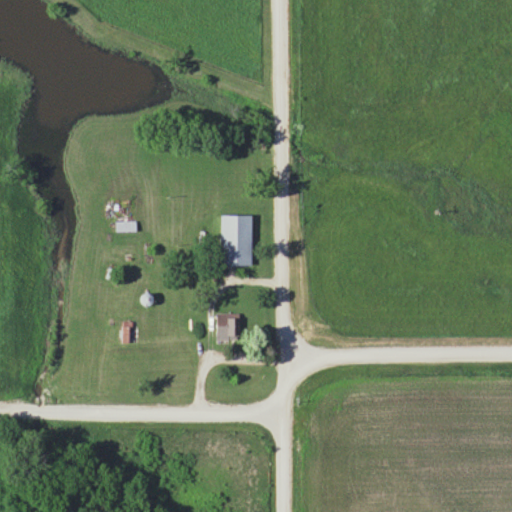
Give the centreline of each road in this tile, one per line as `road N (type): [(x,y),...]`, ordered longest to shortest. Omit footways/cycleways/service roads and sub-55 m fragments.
road 1 (residential): [(281,511),(277,0)]
road 2 (residential): [(0,412),(281,414)]
road 3 (residential): [(280,356),(511,353)]
